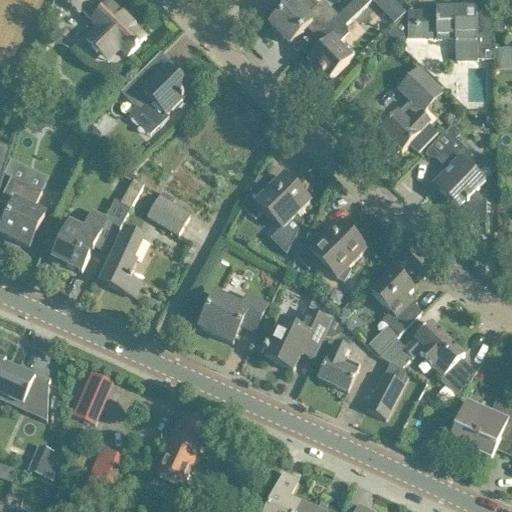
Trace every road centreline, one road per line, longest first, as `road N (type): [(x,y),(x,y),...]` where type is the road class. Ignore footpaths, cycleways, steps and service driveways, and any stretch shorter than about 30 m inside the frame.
road 1 (secondary): [(485,511),(0,294)]
road 2 (unclassified): [(511,318),(480,310),(215,35)]
